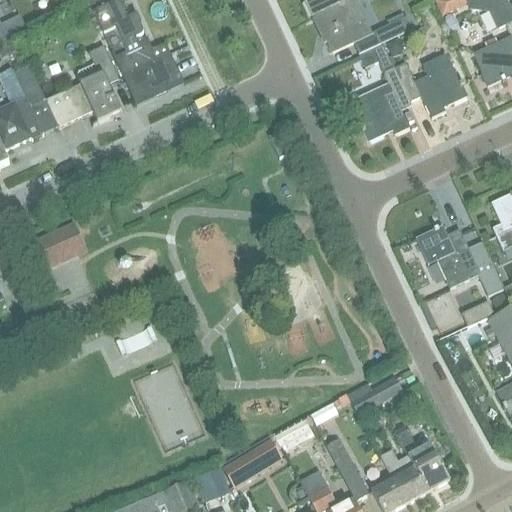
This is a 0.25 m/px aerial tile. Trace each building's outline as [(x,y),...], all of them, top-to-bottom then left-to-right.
[(71,0),(60,0),(64,8),(73,4),(71,0)] [(100,0),(95,0),(88,3),(103,37),(115,32),(126,55),(114,61),(136,108),(183,86),(170,57),(157,63),(136,18),(127,22),(118,3),(104,9),(100,0)] [(307,0),(309,3),(306,4),(313,19),(344,4),(342,0),(307,0)] [(344,4),(313,19),(321,36),(324,34),(334,55),(353,46),(359,58),(372,51),(381,47),(376,35),(373,37),(355,0),(354,0),(344,5),(344,4)] [(442,19),(462,10),(457,0),(442,0),(435,3),(442,19)] [(506,28),(511,24),(511,15),(504,0),(470,0),(469,11),(491,13),(499,31),(506,28)] [(408,20),(376,35),(381,47),(414,32),(408,20)] [(511,24),(506,28),(511,40),(473,58),(488,89),(511,77),(511,24)] [(398,44),(386,49),(392,61),(398,58),(401,50),(398,44)] [(88,54),(94,68),(79,74),(77,79),(80,86),(45,102),(58,129),(92,114),(97,125),(120,114),(108,86),(118,81),(103,47),(88,54)] [(372,51),(359,58),(365,71),(373,67),(378,65),(372,51)] [(407,66),(394,72),(409,106),(410,105),(422,100),(432,122),(447,115),(444,110),(467,99),(447,57),(423,68),(428,79),(416,85),(407,66)] [(30,109),(45,102),(29,67),(13,75),(24,99),(0,110),(0,169),(9,166),(4,154),(43,136),(30,109)] [(389,88),(352,105),(356,113),(371,144),(393,134),(395,140),(410,133),(401,114),(412,109),(410,105),(409,106),(394,72),(384,76),(389,88)] [(278,135),(269,140),(280,162),(288,157),(278,135)] [(435,180),(442,197),(450,194),(443,177),(435,180)] [(511,197),(492,207),(502,230),(493,234),(501,251),(511,245),(511,197)] [(77,255),(79,258),(86,255),(74,228),(34,246),(44,269),(77,255)] [(471,254),(462,235),(449,241),(444,230),(417,243),(429,270),(438,265),(451,293),(480,279),(487,295),(502,288),(483,248),(471,254)] [(469,330),(495,318),(489,304),(462,317),(469,330)] [(511,364),(511,387),(497,396),(511,422),(511,421),(511,310),(489,323),(511,364)] [(149,319),(114,322),(115,342),(151,339),(149,319)] [(280,343),(293,344),(294,321),(281,320),(280,343)] [(379,407),(403,394),(397,381),(372,395),(379,407)] [(379,407),(372,395),(368,387),(348,398),(358,418),(379,407)] [(231,416),(289,416),(289,395),(250,395),(250,406),(231,406),(231,416)] [(289,430),(276,437),(283,450),(291,446),(294,439),(289,430)] [(408,434),(397,439),(409,460),(415,472),(428,496),(450,484),(437,459),(432,450),(420,456),(408,434)] [(350,455),(333,436),(323,444),(340,464),(350,455)] [(392,456),(382,461),(394,483),(407,508),(428,496),(415,472),(409,460),(398,466),(392,456)] [(233,491),(257,476),(247,459),(223,473),(233,491)] [(357,503),(369,497),(351,464),(338,471),(357,503)] [(195,482),(205,506),(229,496),(218,472),(195,482)] [(399,511),(407,508),(394,483),(372,495),(380,511),(399,511)] [(162,495),(169,511),(196,511),(200,510),(189,484),(162,495)] [(359,511),(354,502),(339,510),(329,492),(310,502),(315,511),(359,511)] [(167,511),(161,496),(121,511),(167,511)]
